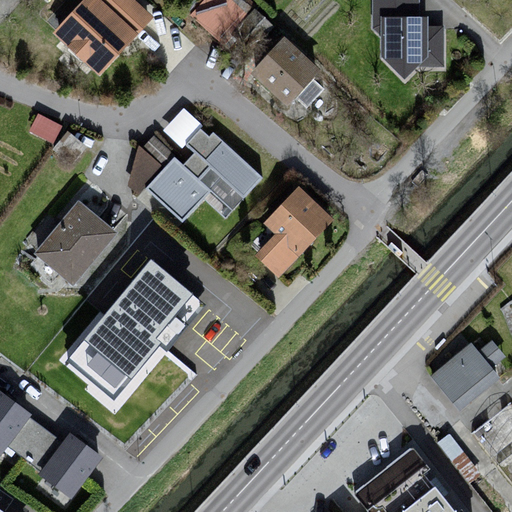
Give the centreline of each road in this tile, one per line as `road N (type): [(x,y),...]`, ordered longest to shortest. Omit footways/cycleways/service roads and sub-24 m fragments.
road 1 (secondary): [(221,511),(511,197)]
road 2 (residential): [(366,215),(216,91),(110,119),(0,85)]
road 3 (residential): [(105,511),(358,238),(366,215)]
road 4 (residential): [(366,215),(511,51)]
road 5 (unknown): [(495,511),(369,351)]
